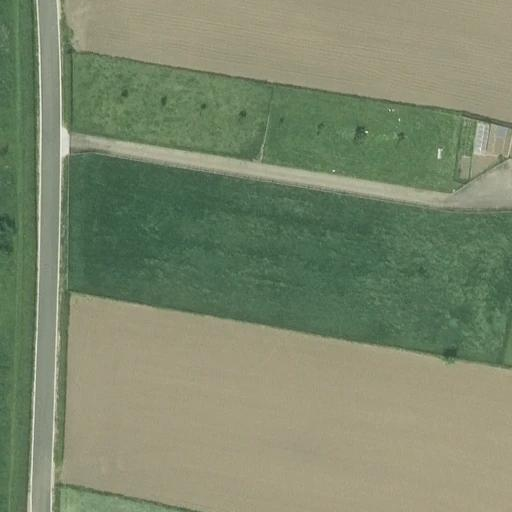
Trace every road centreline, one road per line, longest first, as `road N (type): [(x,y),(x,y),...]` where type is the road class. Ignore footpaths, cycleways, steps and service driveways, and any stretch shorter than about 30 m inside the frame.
road 1 (unclassified): [(39,511),(50,135),(41,0)]
road 2 (track): [(50,135),(453,200),(511,192)]
